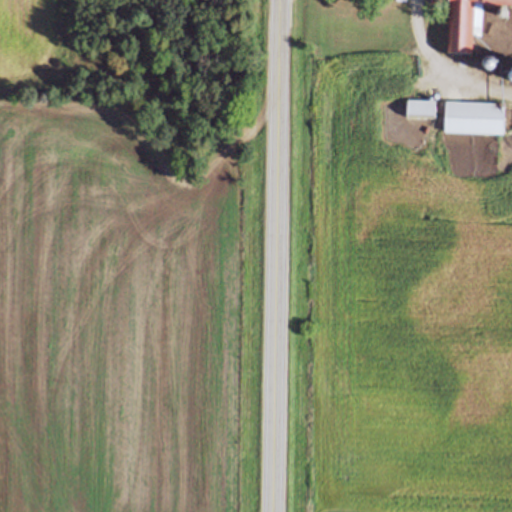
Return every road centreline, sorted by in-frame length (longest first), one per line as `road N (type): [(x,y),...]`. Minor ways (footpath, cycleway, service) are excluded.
road 1 (primary): [(272,511),(280,0)]
road 2 (track): [(511,95),(456,90),(435,72),(411,0)]
